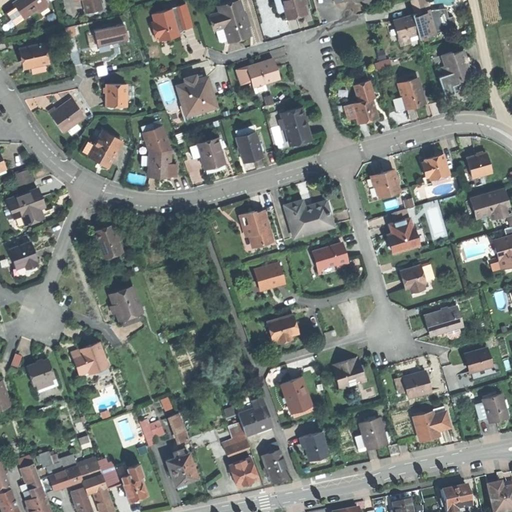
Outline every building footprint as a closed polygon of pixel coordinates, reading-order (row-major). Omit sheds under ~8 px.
[(11,8),(16,15),(25,9),(26,11),(28,10),(30,12),(34,13),(42,8),(42,3),(39,0),(12,0),(8,3),(11,8)] [(82,0),(85,14),(101,10),(98,0),(82,0)] [(238,37),(249,33),(239,0),(218,7),(220,12),(211,15),(215,28),(224,26),(228,39),(228,40),(238,37)] [(282,0),(287,17),(296,15),(306,12),(303,0),(282,0)] [(428,0),(410,0),(414,14),(412,14),(412,16),(408,17),(408,15),(393,20),(396,31),(400,46),(410,43),(408,36),(418,34),(419,39),(420,38),(419,36),(422,35),(423,37),(437,34),(436,32),(441,31),(438,20),(433,21),(430,9),(431,9),(428,0)] [(169,35),(170,38),(179,35),(179,33),(177,28),(183,26),(184,28),(193,26),(186,3),(172,7),(172,8),(153,14),(155,22),(152,23),(156,38),(160,37),(169,35)] [(0,17),(7,28),(19,20),(16,15),(11,8),(0,14),(0,17)] [(431,9),(430,9),(433,21),(438,20),(441,31),(441,33),(456,29),(453,16),(448,17),(445,8),(431,9)] [(19,20),(30,12),(28,10),(26,11),(25,9),(16,15),(19,20)] [(67,36),(77,34),(75,25),(65,27),(67,36)] [(124,25),(95,31),(98,46),(105,44),(113,42),(113,46),(118,45),(117,41),(127,39),(124,25)] [(219,42),(228,39),(224,26),(215,28),(219,42)] [(70,52),(78,50),(74,36),(67,37),(70,52)] [(26,68),(49,63),(44,43),(22,48),(24,59),(26,68)] [(451,51),(441,55),(445,65),(440,67),(443,74),(443,75),(448,74),(450,80),(458,78),(459,80),(461,79),(469,77),(471,76),(467,62),(464,63),(462,60),(467,58),(466,57),(464,49),(452,53),(451,51)] [(445,65),(441,55),(432,58),(436,68),(440,67),(445,65)] [(251,79),(253,86),(265,82),(280,77),(277,67),(273,57),(247,66),(251,79)] [(241,83),(251,79),(247,66),(237,69),(241,83)] [(463,86),(461,79),(459,80),(451,83),(450,80),(448,74),(443,75),(443,74),(438,76),(445,95),(454,92),(461,89),(460,86),(463,86)] [(188,103),(191,113),(193,112),(216,105),(207,77),(203,78),(197,80),(196,75),(186,78),(187,83),(177,86),(182,104),(183,104),(188,103)] [(471,85),(469,77),(461,79),(463,86),(460,86),(461,89),(465,91),(468,86),(471,85)] [(399,83),(406,108),(415,105),(425,102),(418,78),(399,83)] [(354,84),(359,101),(372,97),(374,97),(369,79),(354,84)] [(267,89),(265,82),(253,86),(256,92),(267,89)] [(106,105),(127,106),(127,84),(107,83),(106,94),(106,105)] [(356,116),(358,122),(367,119),(377,117),(372,97),(359,101),(352,103),(356,116)] [(56,123),(63,132),(85,116),(72,98),(57,110),(55,107),(48,112),(56,123)] [(186,114),(191,113),(188,103),(183,104),(186,114)] [(348,119),(356,116),(352,103),(344,105),(348,119)] [(195,117),(193,112),(191,113),(186,114),(183,104),(182,104),(180,104),(185,120),(187,121),(194,118),(195,117)] [(303,107),(281,113),(283,117),(285,127),(289,142),(300,139),(311,136),(303,107)] [(141,126),(143,133),(155,128),(152,122),(141,126)] [(235,130),(238,137),(255,132),(253,124),(235,130)] [(155,128),(143,133),(149,151),(166,152),(167,145),(169,144),(162,126),(155,128)] [(102,159),(111,164),(118,150),(122,141),(103,131),(96,146),(91,156),(91,157),(96,160),(100,162),(102,159)] [(236,138),(244,161),(253,158),(263,155),(256,131),(255,132),(238,137),(236,138)] [(218,138),(198,144),(201,155),(205,166),(225,160),(218,138)] [(84,153),(91,156),(96,146),(89,143),(84,153)] [(193,158),(201,155),(198,144),(190,146),(193,158)] [(166,152),(149,151),(149,155),(149,166),(148,176),(159,177),(170,177),(170,176),(171,164),(171,152),(166,152)] [(476,155),(466,158),(472,177),(492,172),(486,152),(476,155)] [(425,161),(421,162),(425,176),(429,175),(430,179),(449,173),(443,153),(432,157),(424,159),(425,161)] [(225,163),(225,160),(205,166),(206,169),(215,166),(225,163)] [(12,179),(15,187),(34,180),(31,172),(28,173),(26,168),(14,173),(16,178),(12,179)] [(373,176),(379,196),(399,190),(392,170),(381,173),(373,176)] [(451,179),(449,173),(430,179),(432,185),(451,179)] [(38,188),(8,199),(18,226),(44,217),(40,208),(45,206),(42,197),(38,188)] [(504,188),(470,198),(475,217),(490,213),(491,219),(503,215),(501,210),(510,207),(507,198),(504,188)] [(302,200),(284,205),(294,237),(333,225),(326,202),(313,206),(304,209),(302,200)] [(511,211),(510,207),(501,210),(503,215),(506,214),(511,213),(511,211)] [(393,212),(396,222),(408,219),(405,209),(393,212)] [(248,213),(239,215),(243,227),(246,226),(249,235),(252,247),(264,244),(260,230),(269,227),(264,210),(254,213),(254,211),(248,213)] [(389,241),(393,252),(418,244),(414,230),(413,227),(412,228),(409,218),(408,219),(396,222),(390,224),(393,234),(394,239),(389,241)] [(102,229),(93,232),(103,256),(122,249),(119,241),(117,235),(113,225),(102,229)] [(273,241),(269,227),(260,230),(264,244),(273,241)] [(423,228),(414,230),(418,244),(419,247),(428,244),(423,228)] [(511,234),(507,236),(493,241),(501,268),(511,265),(511,234)] [(31,241),(10,249),(17,268),(26,265),(27,267),(37,263),(37,261),(38,260),(31,241)] [(341,242),(313,251),(318,269),(330,265),(336,263),(337,268),(349,265),(341,242)] [(253,270),(259,288),(268,285),(269,288),(274,286),(285,283),(278,262),(253,270)] [(428,262),(406,269),(407,272),(400,274),(403,281),(405,288),(409,287),(410,290),(424,286),(423,283),(434,280),(428,262)] [(35,268),(37,263),(27,267),(26,265),(17,268),(15,269),(17,275),(26,271),(35,268)] [(133,286),(110,295),(115,309),(120,322),(123,322),(142,315),(143,314),(133,286)] [(456,305),(424,315),(427,325),(430,335),(445,331),(457,327),(462,325),(456,305)] [(292,314),(269,321),(275,340),(277,339),(278,343),(292,339),(291,335),(298,333),(295,323),(292,314)] [(144,321),(142,315),(123,322),(125,328),(144,321)] [(293,342),(292,339),(278,343),(277,339),(275,340),(269,321),(262,324),(270,350),(293,342)] [(458,331),(457,327),(445,331),(446,336),(448,337),(451,338),(456,336),(458,335),(458,331)] [(324,332),(326,338),(336,335),(334,329),(324,332)] [(86,347),(81,349),(82,352),(73,356),(80,374),(89,371),(90,373),(101,369),(100,367),(108,364),(100,342),(86,347)] [(486,347),(464,354),(467,363),(469,372),(470,372),(491,366),(486,347)] [(21,365),(24,354),(16,352),(14,364),(21,365)] [(35,358),(25,361),(33,385),(36,384),(37,387),(46,384),(45,381),(55,377),(46,353),(35,358)] [(358,358),(332,365),(339,389),(358,383),(356,379),(360,378),(361,383),(367,381),(363,370),(362,365),(360,365),(358,358)] [(492,370),(491,366),(470,372),(473,381),(494,375),(492,370)] [(411,374),(402,377),(406,391),(408,397),(430,391),(425,370),(411,374)] [(56,380),(55,377),(45,381),(46,384),(37,387),(38,391),(55,385),(53,381),(56,380)] [(301,377),(281,384),(286,398),(290,410),(300,406),(310,402),(301,377)] [(398,393),(406,391),(402,377),(395,379),(398,393)] [(0,408),(11,404),(1,380),(0,380),(0,408)] [(486,416),(488,422),(497,419),(507,416),(500,393),(481,398),(482,401),(486,416)] [(164,398),(167,408),(173,407),(170,396),(164,398)] [(235,406),(241,424),(267,415),(263,404),(262,404),(260,398),(235,406)] [(480,418),(486,416),(482,401),(475,403),(480,418)] [(313,409),(310,402),(300,406),(303,413),(313,409)] [(297,415),(303,413),(300,406),(290,410),(292,415),(297,415)] [(431,409),(431,411),(433,415),(445,411),(443,406),(431,409)] [(414,419),(420,440),(430,438),(438,435),(436,430),(449,427),(445,411),(433,415),(431,411),(422,414),(423,417),(414,419)] [(169,416),(178,442),(183,441),(188,439),(178,413),(169,416)] [(244,434),(270,425),(267,415),(241,424),(244,434)] [(367,448),(367,449),(378,446),(387,443),(380,417),(376,418),(368,421),(359,423),(362,433),(367,448)] [(149,446),(157,443),(155,437),(152,428),(160,425),(161,424),(160,420),(141,427),(149,446)] [(164,434),(160,425),(152,428),(155,437),(164,434)] [(322,432),(303,437),(309,457),(328,452),(322,432)] [(359,450),(367,448),(362,433),(355,436),(359,450)] [(226,454),(249,446),(246,439),(223,447),(226,454)] [(265,453),(281,446),(278,439),(262,447),(265,453)] [(171,453),(173,458),(183,454),(182,449),(171,453)] [(268,475),(271,482),(280,479),(288,476),(279,449),(261,455),(266,468),(268,475)] [(328,455),(328,452),(309,457),(310,460),(319,458),(328,455)] [(32,453),(19,458),(22,466),(35,461),(32,453)] [(173,458),(166,460),(175,486),(177,485),(185,482),(189,481),(197,478),(188,453),(183,454),(173,458)] [(100,468),(100,470),(114,466),(112,462),(107,464),(105,458),(97,461),(100,468)] [(248,483),(258,480),(250,458),(229,466),(237,487),(248,483)] [(0,493),(11,490),(1,461),(0,461),(0,493)] [(77,468),(78,470),(80,475),(100,468),(97,461),(77,468)] [(26,480),(29,488),(32,497),(45,493),(40,478),(36,470),(34,462),(20,467),(25,481),(26,480)] [(138,499),(147,495),(141,476),(144,475),(139,463),(128,467),(130,473),(128,474),(120,477),(129,502),(138,499)] [(46,466),(36,470),(40,478),(49,475),(46,466)] [(107,488),(120,484),(114,466),(100,470),(102,474),(106,486),(107,488)] [(62,486),(68,484),(81,479),(80,475),(78,470),(59,477),(62,486)] [(86,493),(92,491),(106,486),(102,474),(82,481),(84,487),(86,493)] [(68,484),(71,491),(84,487),(82,481),(81,479),(68,484)] [(511,479),(506,481),(499,483),(501,489),(511,486),(511,479)] [(486,485),(491,511),(496,511),(511,508),(511,486),(501,489),(499,483),(486,485)] [(444,511),(458,511),(462,511),(462,507),(469,506),(466,485),(451,488),(440,490),(442,501),(443,507),(444,511)] [(115,511),(107,488),(106,486),(92,491),(99,511),(115,511)] [(93,511),(86,493),(84,487),(71,491),(77,511),(93,511)] [(22,491),(25,500),(32,497),(29,488),(22,491)] [(19,511),(11,490),(0,493),(0,503),(3,511),(19,511)] [(32,497),(25,500),(29,511),(51,511),(45,493),(32,497)] [(356,502),(357,507),(357,509),(365,508),(364,500),(356,502)] [(401,504),(393,505),(393,511),(412,511),(411,503),(401,504)]
